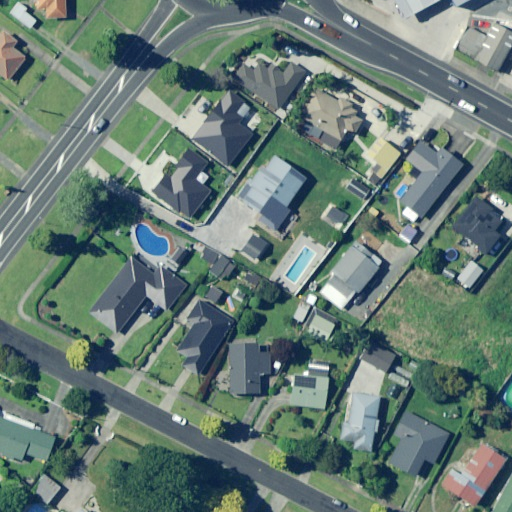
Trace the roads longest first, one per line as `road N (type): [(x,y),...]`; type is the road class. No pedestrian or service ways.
road 1 (residential): [(338,511),(0,331)]
road 2 (tertiary): [(0,243),(189,0)]
road 3 (primary): [(294,0),(511,119)]
